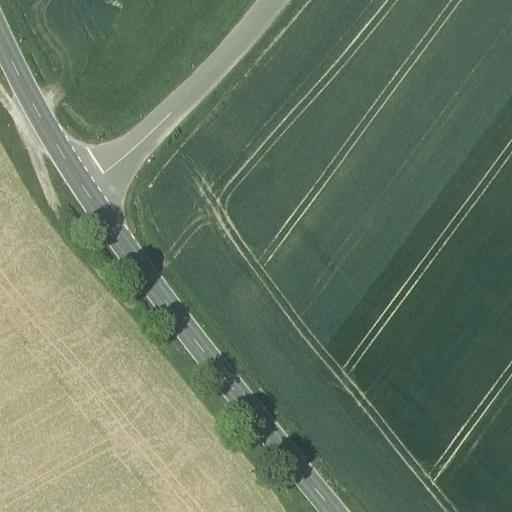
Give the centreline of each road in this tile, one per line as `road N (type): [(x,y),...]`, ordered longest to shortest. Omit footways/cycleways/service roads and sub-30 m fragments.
road 1 (tertiary): [(81,190),(331,511)]
road 2 (unclassified): [(276,0),(171,115),(81,190)]
road 3 (tertiary): [(0,38),(81,190)]
